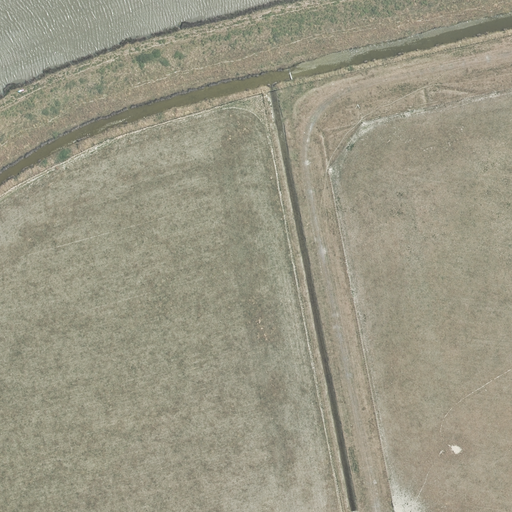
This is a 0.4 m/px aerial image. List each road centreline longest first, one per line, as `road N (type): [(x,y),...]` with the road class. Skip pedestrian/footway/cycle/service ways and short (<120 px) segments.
road 1 (track): [(306,151),(376,511)]
road 2 (track): [(306,151),(314,129),(511,79)]
